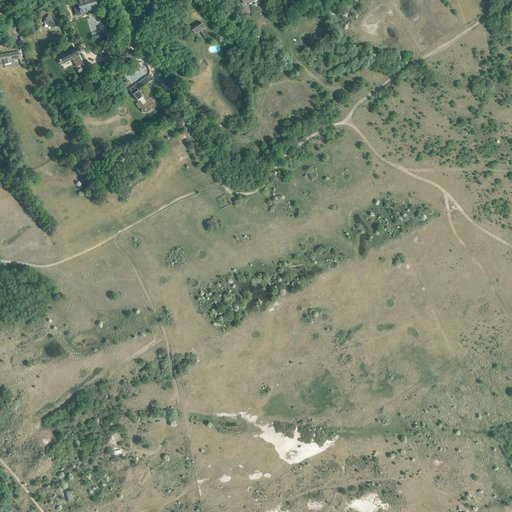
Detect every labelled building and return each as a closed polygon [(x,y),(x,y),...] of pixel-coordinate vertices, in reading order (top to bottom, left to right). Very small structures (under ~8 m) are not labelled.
[(78,6),(74,7),(77,15),(81,13),(87,12),(86,10),(91,9),(91,10),(97,8),(94,0),(86,0),(83,1),(83,0),(82,0),(77,2),(78,6)] [(45,23),(53,28),(57,21),(49,16),(45,23)] [(202,24),(201,24),(200,23),(196,25),(197,27),(191,30),(195,35),(200,32),(205,39),(209,36),(204,29),(205,28),(202,24)] [(16,42),(18,50),(25,48),(24,41),(16,42)] [(78,46),(62,57),(64,60),(63,61),(64,62),(65,61),(67,64),(76,58),(81,65),(82,65),(86,62),(87,61),(82,53),(83,53),(78,46)] [(4,64),(11,63),(10,60),(20,58),(18,52),(0,54),(0,61),(4,61),(4,64)] [(145,92),(143,94),(139,89),(151,81),(147,76),(130,89),(139,102),(136,104),(139,109),(143,106),(143,107),(142,107),(142,108),(142,109),(142,110),(142,111),(142,112),(143,113),(144,113),(145,113),(146,113),(147,113),(156,107),(154,104),(155,103),(155,102),(155,101),(155,100),(154,99),(154,98),(153,98),(152,98),(151,98),(150,98),(149,98),(148,96),(148,95),(148,94),(147,94),(145,92)] [(65,491),(67,502),(71,501),(69,494),(73,493),(72,490),(65,491)]
